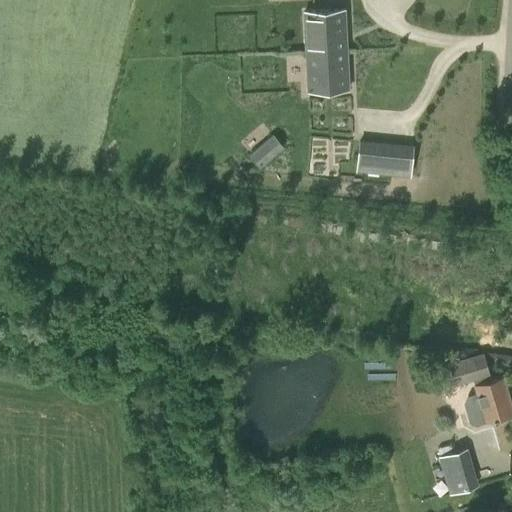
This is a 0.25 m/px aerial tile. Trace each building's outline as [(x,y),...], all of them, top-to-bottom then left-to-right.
[(304,11),(306,51),(345,49),(343,9),(304,11)] [(347,89),(345,49),(306,51),(308,91),(347,89)] [(247,153),(259,168),(284,146),(272,132),(247,153)] [(409,174),(412,147),(359,141),(356,169),(409,174)] [(511,413),(502,378),(491,381),(482,352),(448,362),(455,385),(472,380),(476,393),(466,396),(463,403),(468,421),(474,425),(484,422),(511,413)] [(463,450),(440,457),(450,492),(474,485),(463,450)]
